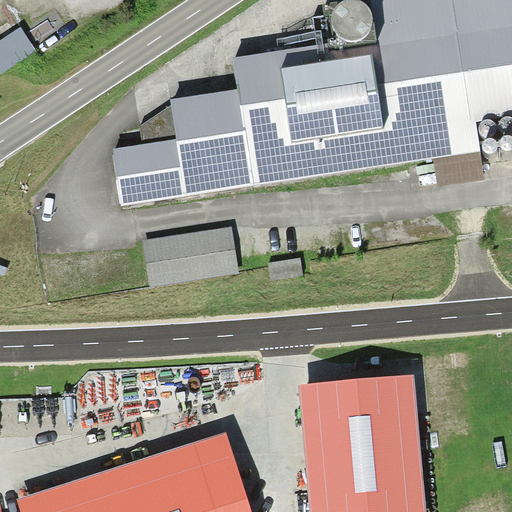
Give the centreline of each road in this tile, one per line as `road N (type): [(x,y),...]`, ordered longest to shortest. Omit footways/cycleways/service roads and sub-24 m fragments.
road 1 (tertiary): [(511,313),(0,346)]
road 2 (secondary): [(214,0),(0,140)]
